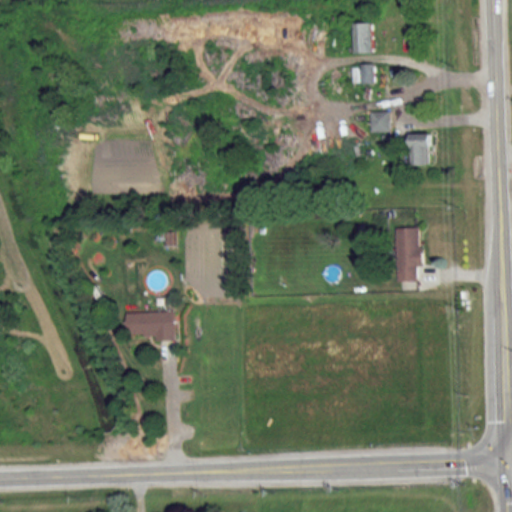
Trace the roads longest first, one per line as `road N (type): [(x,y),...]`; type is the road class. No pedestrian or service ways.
road 1 (tertiary): [(0,481),(498,462)]
road 2 (tertiary): [(483,0),(498,462)]
